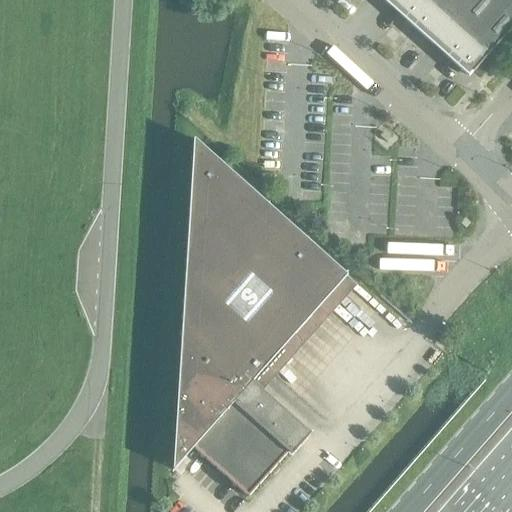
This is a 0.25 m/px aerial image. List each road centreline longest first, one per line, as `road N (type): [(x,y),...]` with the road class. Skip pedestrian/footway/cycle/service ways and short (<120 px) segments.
road 1 (unclassified): [(455,151),(285,0)]
road 2 (primary): [(511,391),(404,511)]
